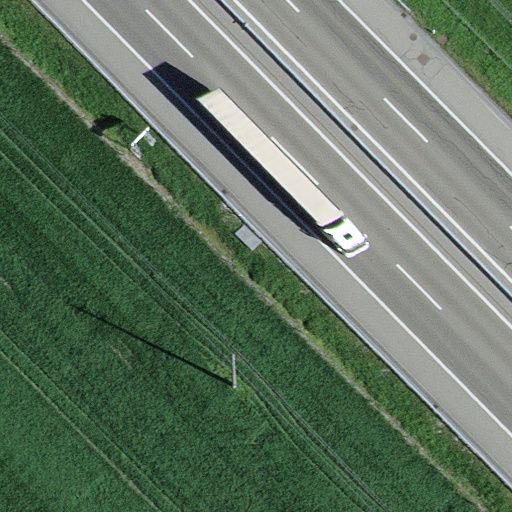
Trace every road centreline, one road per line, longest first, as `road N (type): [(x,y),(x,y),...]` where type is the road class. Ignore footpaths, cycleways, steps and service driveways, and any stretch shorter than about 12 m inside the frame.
road 1 (motorway): [(137,0),(511,380)]
road 2 (motorway): [(511,227),(287,0)]
